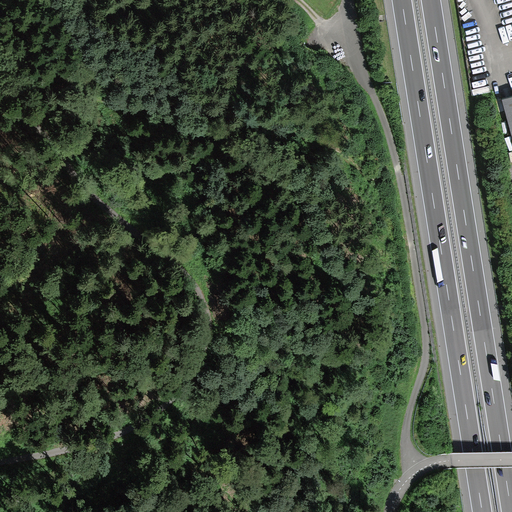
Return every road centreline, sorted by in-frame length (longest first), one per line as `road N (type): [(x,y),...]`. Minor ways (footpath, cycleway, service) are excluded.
road 1 (motorway): [(401,0),(483,511)]
road 2 (motorway): [(511,511),(431,0)]
road 3 (residential): [(420,471),(410,461),(406,428),(424,347),(397,175),(349,0)]
road 4 (track): [(201,352),(208,311),(196,280),(97,200),(42,131),(0,103)]
road 5 (track): [(0,461),(103,440),(154,418),(183,388),(201,352)]
